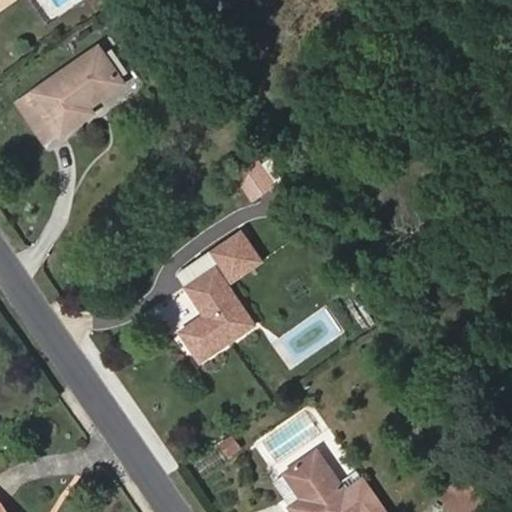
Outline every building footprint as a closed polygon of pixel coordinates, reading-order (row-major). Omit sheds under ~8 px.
[(65,134),(96,113),(91,107),(125,83),(101,47),(19,103),(46,143),(62,131),(65,134)] [(277,182),(287,176),(274,157),(264,163),(277,182)] [(236,175),(252,200),(278,183),(277,182),(264,163),(261,158),(236,175)] [(305,230),(318,222),(309,208),(296,217),(305,230)] [(202,361),(255,324),(227,284),(262,261),(243,233),(208,257),(216,269),(189,288),(206,316),(182,332),(202,361)] [(180,276),(189,288),(216,269),(208,257),(180,276)] [(229,453),(241,446),(234,434),(222,442),(229,453)] [(349,496),(341,484),(320,452),(288,474),(306,499),(292,507),(295,511),(385,511),(367,484),(349,496)] [(367,484),(360,473),(341,484),(349,496),(367,484)] [(480,511),(489,507),(489,506),(470,478),(444,495),(455,511),(480,511)]
